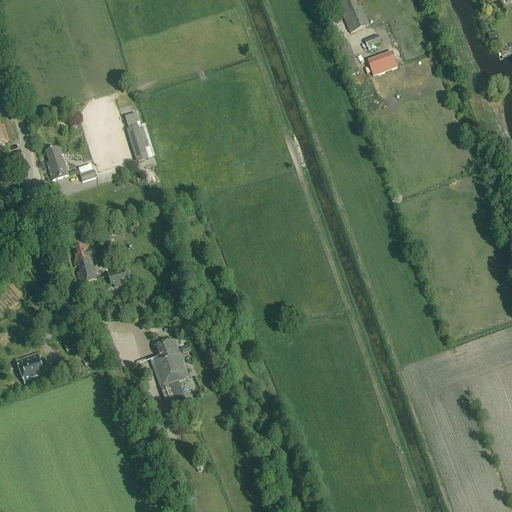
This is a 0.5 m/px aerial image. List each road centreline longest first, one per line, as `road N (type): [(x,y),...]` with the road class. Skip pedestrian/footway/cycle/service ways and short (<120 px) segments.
road 1 (unclassified): [(114,369),(73,302),(43,197),(31,182)]
road 2 (track): [(171,511),(114,369)]
